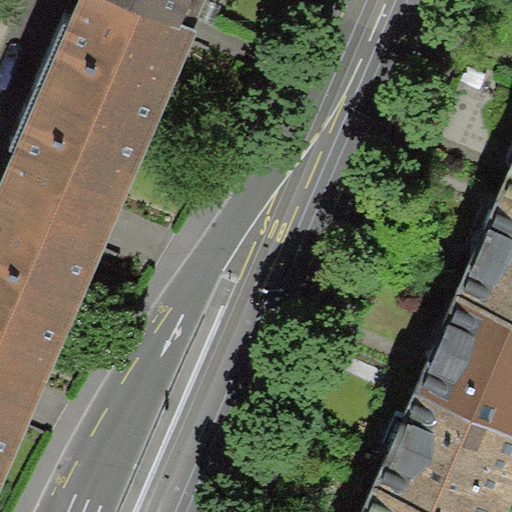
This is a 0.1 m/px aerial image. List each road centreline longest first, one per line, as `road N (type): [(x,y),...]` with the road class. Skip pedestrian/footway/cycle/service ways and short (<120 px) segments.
road 1 (tertiary): [(351,83),(251,192),(194,285),(81,511)]
road 2 (tertiary): [(191,511),(305,243),(351,83)]
